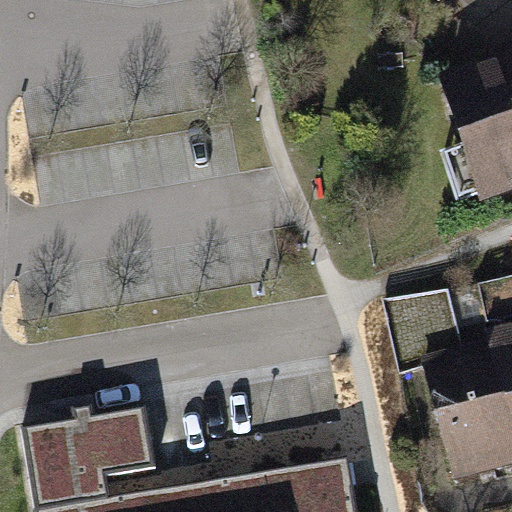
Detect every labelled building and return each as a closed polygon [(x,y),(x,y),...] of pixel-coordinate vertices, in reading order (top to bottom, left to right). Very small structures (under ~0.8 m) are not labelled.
[(511,52),(453,71),(492,194),(511,187),(511,52)] [(511,278),(491,281),(496,329),(511,327),(511,278)] [(422,372),(467,359),(452,298),(385,301),(404,377),(422,372)] [(511,347),(499,351),(511,397),(511,347)] [(511,465),(511,397),(499,351),(467,359),(422,372),(452,482),(511,465)] [(150,412),(33,432),(46,511),(356,511),(349,468),(117,507),(110,465),(158,457),(150,412)]
